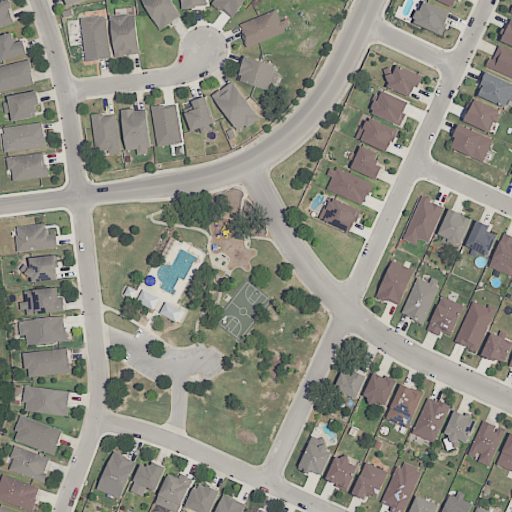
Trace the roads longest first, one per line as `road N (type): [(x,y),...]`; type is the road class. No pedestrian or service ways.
road 1 (residential): [(485,0),(269,482)]
road 2 (residential): [(61,511),(97,422),(100,380),(71,113),(39,0)]
road 3 (residential): [(372,0),(324,99),(271,151),(227,174),(0,204)]
road 4 (residential): [(511,401),(427,363),(330,292),(291,241),(249,162)]
road 5 (residential): [(334,511),(162,435),(97,422)]
road 6 (residential): [(205,50),(181,76),(67,93)]
